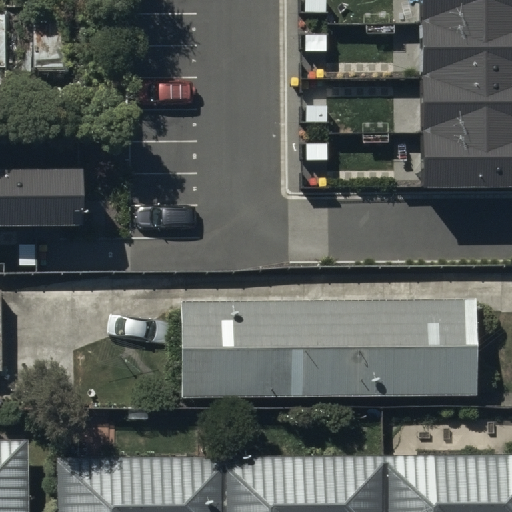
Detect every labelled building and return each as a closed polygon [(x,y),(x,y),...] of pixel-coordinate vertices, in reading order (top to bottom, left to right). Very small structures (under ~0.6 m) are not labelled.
[(511,0),(421,0),(424,199),(511,197),(511,0)] [(69,16),(30,17),(31,70),(70,69),(69,16)] [(11,17),(0,17),(0,72),(10,73),(11,17)] [(0,185),(0,239),(85,238),(84,185),(0,185)] [(472,303),(180,304),(180,400),(472,399),(472,303)] [(24,511),(25,446),(0,445),(0,511),(24,511)] [(511,511),(511,458),(54,462),(54,503),(47,503),(47,511),(511,511)]
